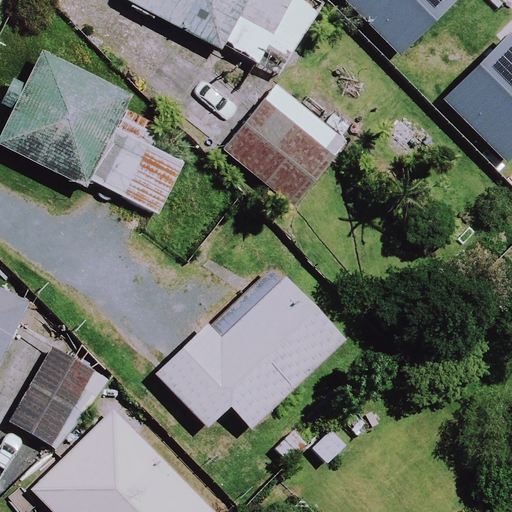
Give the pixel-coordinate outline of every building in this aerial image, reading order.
[(320,7),(307,0),(118,0),(276,87),(320,7)] [(332,0),(392,60),(452,0),(332,0)] [(503,39),(438,103),(501,167),(511,156),(511,36),(506,42),(503,39)] [(108,129),(121,104),(36,62),(0,134),(0,154),(77,192),(81,184),(92,189),(153,218),(178,164),(146,149),(155,130),(126,116),(118,134),(108,129)] [(342,146),(273,89),(221,153),(290,210),(342,146)] [(338,343),(281,284),(219,345),(202,329),(151,379),(202,431),(224,409),(246,433),(338,343)] [(0,348),(21,309),(0,297),(0,348)] [(56,342),(2,419),(49,452),(104,375),(56,342)] [(204,511),(107,414),(28,493),(47,511),(204,511)]
